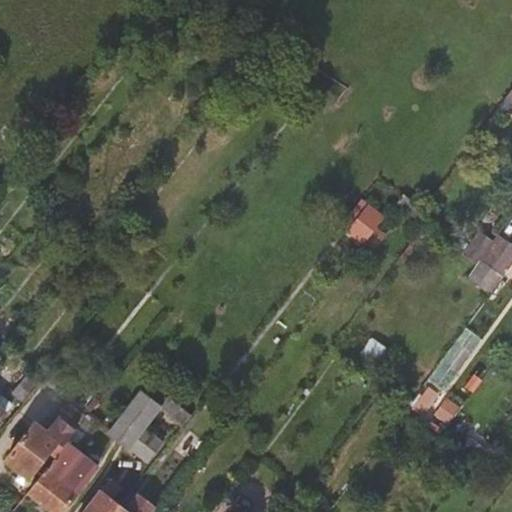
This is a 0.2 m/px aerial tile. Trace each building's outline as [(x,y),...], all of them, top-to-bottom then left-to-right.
[(386,218),(362,200),(341,226),(366,243),(386,218)] [(485,229),(466,256),(479,265),(482,260),(498,238),(485,229)] [(506,278),(482,260),(479,265),(476,269),(500,286),(506,278)] [(29,373),(13,394),(22,400),(38,380),(29,373)] [(163,404),(186,423),(194,412),(171,394),(166,399),(163,404)] [(0,421),(13,406),(0,395),(0,421)] [(111,432),(130,446),(130,445),(145,427),(152,418),(133,404),(111,432)] [(60,443),(65,447),(69,444),(69,443),(88,419),(69,405),(60,417),(62,419),(51,434),(38,424),(8,462),(30,479),(60,443)] [(164,442),(145,427),(130,445),(150,460),(164,442)] [(63,511),(99,467),(69,443),(69,444),(65,447),(30,492),(55,511),(63,511)] [(115,511),(120,507),(112,501),(121,491),(109,482),(85,511),(115,511)] [(153,511),(158,507),(141,494),(127,511),(120,507),(115,511),(153,511)]
